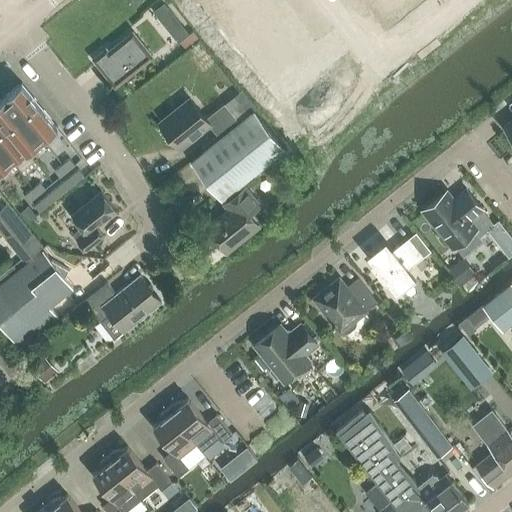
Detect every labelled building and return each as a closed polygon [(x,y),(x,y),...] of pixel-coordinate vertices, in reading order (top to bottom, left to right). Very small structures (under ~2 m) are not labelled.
[(378,0),(389,14),(406,0),(378,0)] [(257,8),(240,22),(248,33),(264,52),(296,26),(281,7),(266,19),(257,8)] [(181,23),(171,31),(179,42),(189,33),(181,23)] [(264,52),(280,72),(288,82),(305,68),(297,58),(312,46),(296,26),(264,52)] [(93,59),(115,88),(153,58),(133,33),(109,52),(107,48),(93,59)] [(318,112),(328,102),(306,81),(289,99),(304,113),(311,106),(318,112)] [(22,82),(0,100),(0,117),(28,152),(58,127),(22,82)] [(217,135),(236,120),(224,106),(206,120),(191,101),(161,124),(181,149),(210,126),(217,135)] [(287,151),(285,149),(256,112),(192,162),(223,201),(287,151)] [(0,174),(28,152),(0,117),(0,174)] [(70,158),(63,164),(68,171),(76,165),(70,158)] [(63,164),(55,170),(61,177),(68,171),(63,164)] [(79,169),(72,175),(77,182),(84,176),(79,169)] [(72,175),(64,181),(70,188),(77,182),(72,175)] [(64,181),(57,187),(62,194),(70,188),(64,181)] [(41,182),(33,188),(39,195),(46,189),(41,182)] [(57,187),(50,193),(55,200),(62,194),(57,187)] [(33,188),(26,194),(31,201),(39,195),(33,188)] [(260,206),(246,188),(226,204),(231,211),(208,229),(226,252),(260,225),(251,214),(260,206)] [(447,192),(425,210),(443,232),(441,233),(440,238),(445,245),(450,245),(452,243),(455,247),(476,230),(481,237),(496,225),(483,209),(483,208),(469,190),(458,199),(459,201),(456,203),(447,192)] [(50,193),(42,199),(47,206),(55,200),(50,193)] [(96,228),(116,212),(101,193),(72,216),(82,229),(72,237),(84,253),(103,238),(96,228)] [(40,212),(47,206),(42,199),(35,205),(40,212)] [(0,210),(0,229),(10,243),(11,242),(22,257),(27,260),(41,250),(6,205),(0,210)] [(29,205),(20,212),(27,221),(36,214),(29,205)] [(384,219),(399,231),(405,223),(391,211),(384,219)] [(387,240),(368,255),(376,265),(372,268),(387,287),(391,284),(398,293),(417,278),(410,269),(425,257),(410,238),(395,250),(387,240)] [(43,250),(0,284),(0,322),(21,349),(59,318),(50,306),(73,288),(65,278),(69,270),(50,259),(43,250)] [(462,266),(451,274),(460,284),(470,276),(462,266)] [(84,300),(101,321),(114,338),(161,301),(140,274),(117,293),(107,282),(84,300)] [(341,277),(314,298),(334,324),(333,325),(336,329),(338,328),(341,333),(343,332),(346,333),(350,333),(356,328),(358,324),(357,320),(375,306),(374,305),(378,302),(359,278),(348,286),(341,277)] [(511,282),(505,288),(485,303),(504,328),(511,322),(511,282)] [(293,331),(287,331),(281,324),(256,345),(268,360),(266,365),(267,366),(272,373),(278,372),(285,382),(311,361),(306,354),(319,344),(302,324),(293,331)] [(406,330),(397,337),(400,341),(397,343),(399,346),(402,344),(403,345),(412,337),(406,330)] [(484,363),(463,337),(445,351),(466,377),(484,363)] [(404,370),(413,381),(436,362),(428,351),(404,370)] [(259,355),(252,361),(260,372),(267,366),(266,365),(259,355)] [(45,358),(34,369),(44,380),(56,369),(45,358)] [(349,371),(345,375),(349,381),(354,377),(349,371)] [(336,382),(332,386),(337,391),(341,388),(336,382)] [(174,404),(169,408),(197,443),(203,451),(219,438),(223,442),(233,434),(218,414),(208,422),(189,398),(184,402),(181,402),(177,402),(174,404)] [(301,401),(297,413),(306,416),(309,403),(301,401)] [(423,407),(409,418),(416,427),(431,416),(423,407)] [(180,456),(197,443),(169,408),(163,413),(161,415),(160,419),(159,422),(154,426),(173,449),(164,457),(179,477),(190,468),(180,456)] [(363,409),(338,428),(368,468),(401,511),(437,511),(419,486),(398,458),(404,454),(370,409),(366,412),(363,409)] [(494,487),(511,473),(511,433),(497,414),(477,430),(494,452),(477,465),(494,487)] [(431,416),(416,427),(438,457),(453,446),(431,416)] [(114,452),(108,456),(143,499),(159,486),(162,490),(173,482),(157,462),(148,470),(129,446),(124,450),(121,450),(117,450),(114,452)] [(247,447),(222,467),(231,479),(257,459),(247,447)] [(103,505),(108,511),(126,511),(143,499),(108,456),(103,461),(101,463),(99,467),(99,470),(94,474),(113,498),(103,505)] [(215,486),(224,481),(215,465),(206,470),(215,486)] [(312,476),(305,468),(296,475),(303,483),(312,476)] [(434,474),(419,486),(437,511),(456,511),(470,502),(453,479),(447,472),(441,477),(439,475),(434,474)] [(367,492),(380,509),(390,501),(377,484),(367,492)] [(53,500),(48,504),(54,511),(98,511),(97,510),(94,511),(82,511),(68,494),(64,498),(60,498),(57,499),(53,500)] [(189,497),(170,511),(191,511),(198,507),(189,497)]
